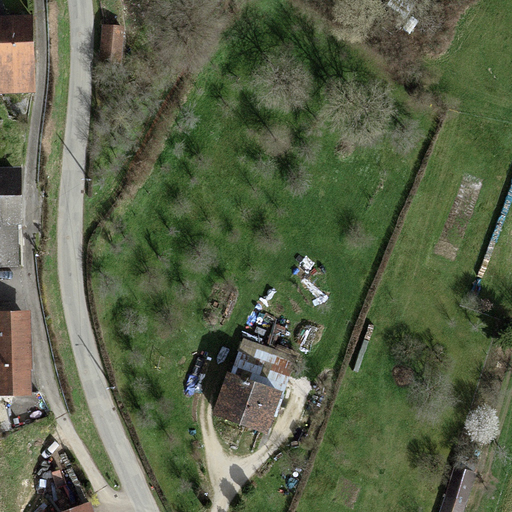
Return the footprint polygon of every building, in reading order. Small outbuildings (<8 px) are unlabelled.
[(9,18),(0,19),(0,28),(10,29),(9,18)] [(0,91),(33,90),(34,68),(32,18),(9,18),(10,29),(0,28),(0,91)] [(101,52),(119,53),(121,27),(104,26),(101,52)] [(118,63),(119,53),(101,52),(100,61),(118,63)] [(0,265),(15,265),(14,171),(0,170),(0,265)] [(24,313),(0,313),(0,393),(26,393),(31,393),(29,334),(25,334),(24,313)] [(238,351),(230,374),(277,391),(283,393),(291,370),(238,351)] [(230,374),(216,412),(264,430),(277,391),(272,389),(230,374)] [(446,498),(441,511),(460,511),(463,504),(446,498)] [(90,511),(87,503),(64,511),(90,511)]
